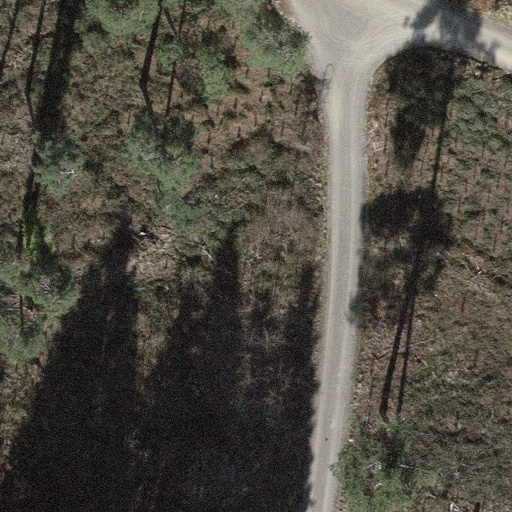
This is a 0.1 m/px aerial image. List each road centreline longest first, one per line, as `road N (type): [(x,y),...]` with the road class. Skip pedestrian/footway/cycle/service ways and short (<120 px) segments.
road 1 (track): [(351,0),(324,511)]
road 2 (track): [(511,59),(385,0)]
